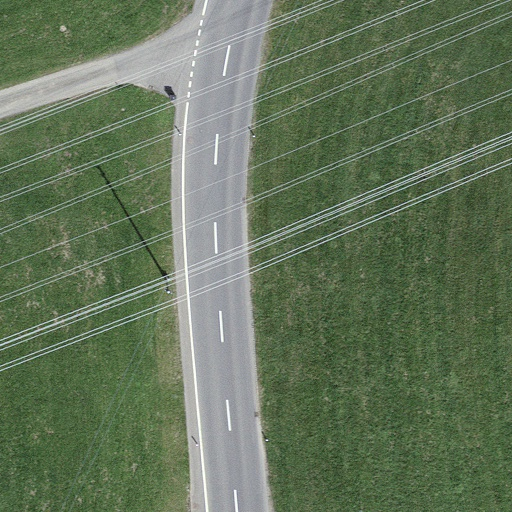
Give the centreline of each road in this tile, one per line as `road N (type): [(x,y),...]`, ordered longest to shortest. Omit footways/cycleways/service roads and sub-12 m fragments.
road 1 (unclassified): [(241,0),(215,148),(219,317),(238,511)]
road 2 (track): [(0,112),(139,61),(229,53)]
